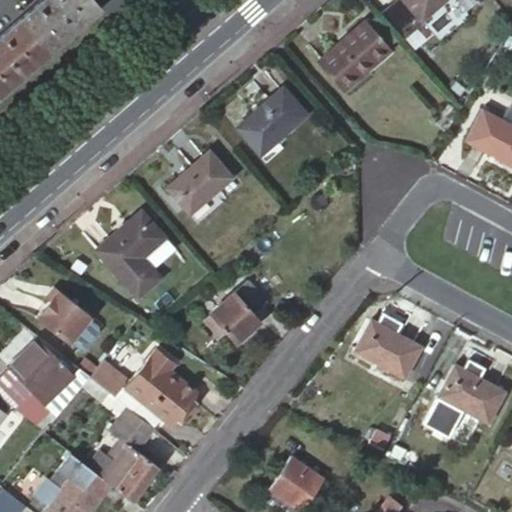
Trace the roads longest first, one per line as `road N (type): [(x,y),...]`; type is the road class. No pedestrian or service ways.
road 1 (secondary): [(0,229),(263,0)]
road 2 (residential): [(172,502),(373,255)]
road 3 (secondary): [(218,0),(0,190)]
road 4 (residential): [(373,255),(424,192),(437,187),(511,221)]
road 5 (residential): [(373,255),(511,328)]
